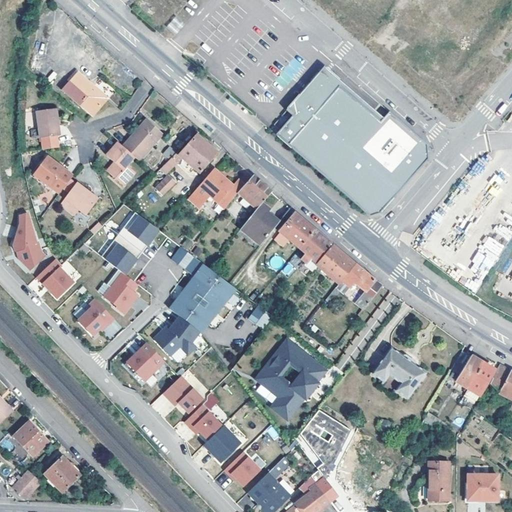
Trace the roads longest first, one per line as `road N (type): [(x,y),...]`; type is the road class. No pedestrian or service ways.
road 1 (secondary): [(370,246),(161,64)]
road 2 (residential): [(455,147),(286,0)]
road 3 (residential): [(138,511),(0,360)]
road 4 (residential): [(227,511),(173,444),(90,367)]
road 5 (secondary): [(511,345),(370,246)]
road 6 (residential): [(90,367),(0,272)]
road 7 (residential): [(370,246),(455,147)]
